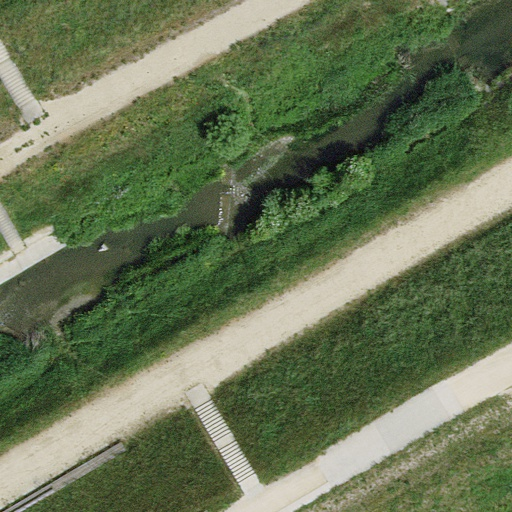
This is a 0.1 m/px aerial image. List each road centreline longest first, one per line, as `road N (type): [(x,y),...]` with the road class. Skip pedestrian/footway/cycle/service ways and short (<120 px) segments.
road 1 (track): [(0,489),(511,181)]
road 2 (track): [(0,164),(277,0)]
road 3 (track): [(257,511),(511,363)]
